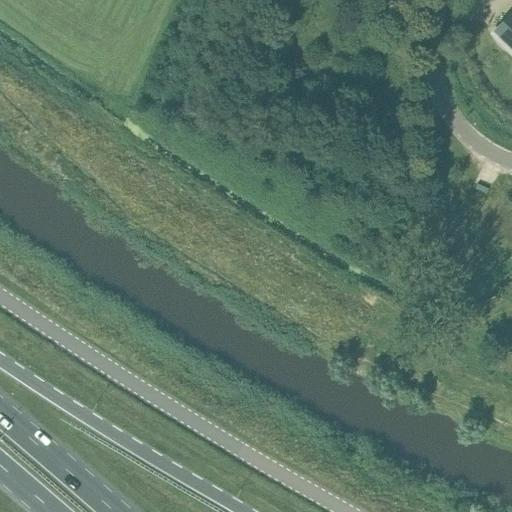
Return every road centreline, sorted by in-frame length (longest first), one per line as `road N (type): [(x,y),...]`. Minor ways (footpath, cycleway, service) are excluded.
road 1 (track): [(0,90),(151,206),(382,349)]
road 2 (unclassified): [(344,511),(0,296)]
road 3 (trunk): [(239,511),(0,359)]
road 4 (unclassified): [(511,163),(485,150),(438,93),(432,0)]
road 5 (trunk): [(114,511),(0,411)]
road 6 (track): [(382,349),(511,425)]
